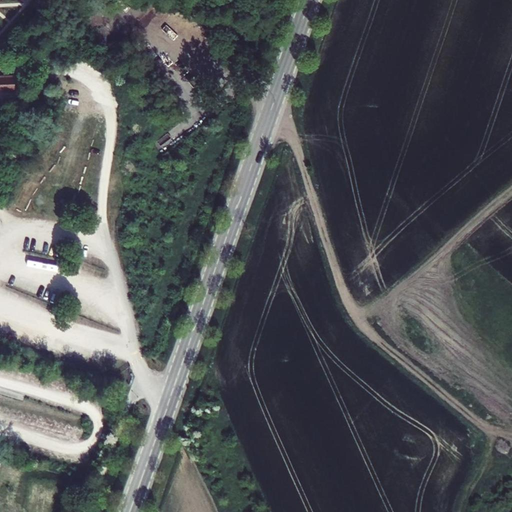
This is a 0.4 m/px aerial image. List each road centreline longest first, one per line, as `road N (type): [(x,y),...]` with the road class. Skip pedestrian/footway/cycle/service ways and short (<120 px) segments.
road 1 (secondary): [(309,0),(129,511)]
road 2 (track): [(463,511),(488,458),(485,428),(371,336),(348,302),(297,141),(270,110)]
road 3 (track): [(0,378),(92,409),(98,428),(82,449),(0,426)]
road 4 (track): [(0,193),(51,40),(92,0)]
road 5 (track): [(95,84),(111,106),(100,203),(106,235)]
